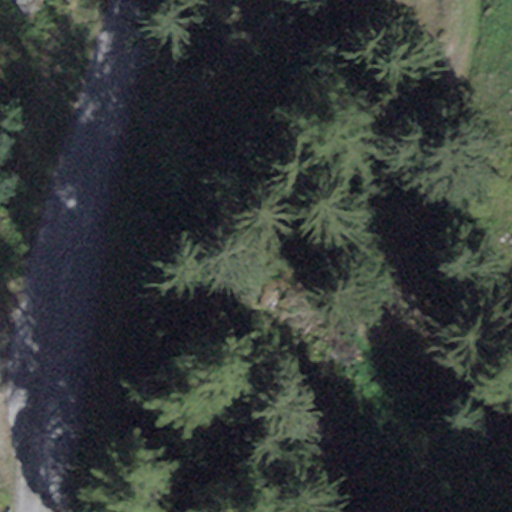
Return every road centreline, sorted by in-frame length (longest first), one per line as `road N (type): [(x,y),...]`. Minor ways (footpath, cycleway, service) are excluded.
road 1 (unclassified): [(133,0),(84,209),(36,511)]
road 2 (track): [(511,314),(456,327),(423,320),(408,302),(401,264),(463,0)]
road 3 (track): [(276,0),(151,113),(133,123),(101,123)]
